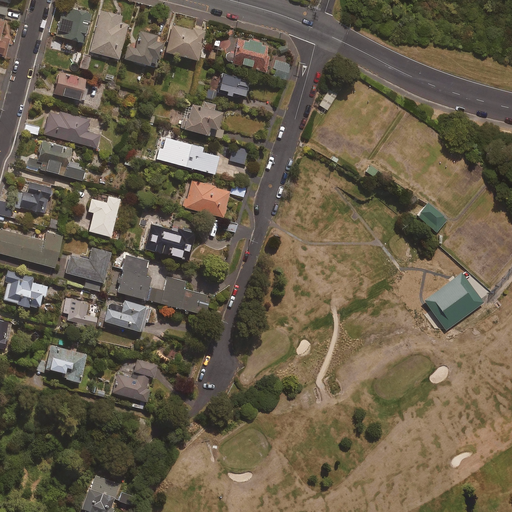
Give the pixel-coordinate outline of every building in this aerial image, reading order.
[(89,11),(62,5),(55,35),(63,37),(61,48),(73,50),(75,39),(82,41),(89,11)] [(120,15),(99,9),(88,50),(117,58),(126,22),(119,21),(120,15)] [(0,33),(3,21),(0,20),(0,52),(4,54),(8,38),(0,35),(0,33)] [(202,31),(170,23),(164,50),(196,58),(202,31)] [(122,57),(147,63),(148,61),(152,62),(153,57),(156,57),(161,38),(154,37),(155,33),(135,29),(131,45),(125,44),(122,57)] [(231,60),(230,63),(241,66),(242,63),(252,65),(251,67),(264,70),(268,56),(264,55),(266,43),(236,36),(232,55),(228,52),(226,54),(225,55),(224,58),(226,60),(229,61),(231,60)] [(285,44),(278,47),(281,55),(288,52),(285,44)] [(217,50),(207,48),(205,58),(214,60),(217,50)] [(90,56),(82,54),(79,65),(88,67),(90,56)] [(276,60),(273,69),(274,69),(273,75),(285,79),(290,64),(276,60)] [(88,85),(93,87),(95,80),(57,71),(52,92),(85,99),(88,85)] [(247,82),(222,76),(217,95),(229,97),(230,94),(243,97),(247,82)] [(336,93),(328,88),(319,103),(327,109),(336,93)] [(215,91),(208,89),(206,97),(214,99),(215,91)] [(213,103),(202,100),(201,105),(186,101),(179,126),(204,133),(206,125),(215,127),(219,109),(212,107),(213,103)] [(88,118),(49,108),(43,133),(95,147),(98,134),(85,130),(88,118)] [(25,124),(24,128),(27,129),(27,132),(36,134),(38,127),(25,124)] [(201,146),(164,137),(162,147),(159,146),(156,158),(212,172),(217,155),(200,150),(201,146)] [(69,147),(41,140),(36,160),(41,161),(39,169),(81,179),(83,170),(65,165),(69,147)] [(247,150),(238,147),(236,154),(231,153),(229,160),(244,164),(247,150)] [(378,169),(370,163),(366,170),(374,176),(378,169)] [(228,189),(189,179),(183,207),(222,216),(228,189)] [(49,186),(28,182),(26,193),(16,191),(12,205),(44,212),(49,186)] [(244,189),(232,185),(230,193),(242,196),(244,189)] [(118,198),(106,195),(105,201),(90,198),(87,210),(92,211),(87,230),(109,235),(118,198)] [(9,202),(0,200),(0,214),(11,217),(13,208),(8,207),(9,202)] [(448,220),(429,204),(418,216),(437,233),(448,220)] [(50,219),(48,226),(56,228),(58,222),(50,219)] [(186,258),(194,231),(150,219),(143,246),(186,258)] [(236,223),(224,220),(223,229),(234,232),(236,223)] [(43,240),(0,228),(0,252),(52,266),(61,235),(45,231),(43,240)] [(110,252),(91,247),(88,259),(70,254),(65,272),(86,277),(84,286),(99,291),(110,252)] [(149,277),(144,275),(146,266),(144,266),(145,260),(124,254),(115,291),(144,298),(149,277)] [(32,276),(6,269),(2,286),(5,286),(1,298),(37,308),(40,294),(44,295),(46,286),(31,281),(32,276)] [(484,303),(462,273),(424,301),(446,331),(484,303)] [(179,308),(184,289),(182,288),(184,280),(166,276),(162,291),(151,288),(148,300),(179,308)] [(179,308),(204,314),(207,302),(205,301),(207,294),(185,289),(179,308)] [(88,302),(66,297),(63,311),(67,313),(66,319),(93,326),(95,317),(85,315),(88,302)] [(149,307),(123,299),(119,311),(105,307),(99,326),(103,327),(105,321),(142,331),(149,307)] [(0,348),(5,349),(11,322),(0,319),(0,348)] [(78,381),(85,354),(75,351),(76,349),(70,347),(69,350),(50,344),(44,367),(62,371),(60,376),(78,381)] [(155,364),(125,355),(120,372),(117,371),(111,392),(145,401),(148,389),(145,388),(148,375),(152,376),(155,364)] [(90,488),(87,487),(80,508),(84,509),(82,511),(109,511),(114,498),(132,504),(135,495),(117,489),(119,483),(94,475),(90,488)]
